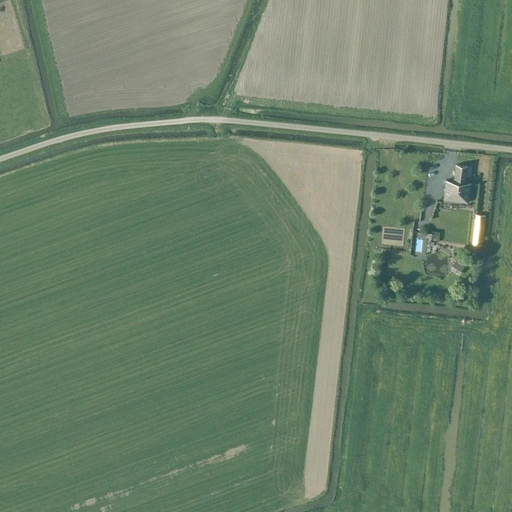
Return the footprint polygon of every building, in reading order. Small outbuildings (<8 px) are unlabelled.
[(0,30),(1,36),(21,30),(19,23),(0,28),(0,30)] [(0,45),(0,56),(24,56),(23,44),(0,45)] [(466,175),(470,175),(471,166),(456,164),(453,183),(445,182),(443,199),(469,202),(471,184),(469,184),(469,183),(466,182),(466,175)] [(481,245),(482,240),(485,215),(475,214),(472,240),(471,244),(481,245)] [(458,223),(457,231),(466,232),(467,224),(458,223)]
